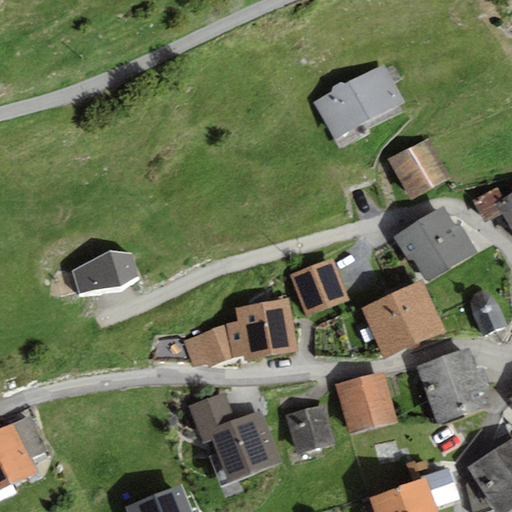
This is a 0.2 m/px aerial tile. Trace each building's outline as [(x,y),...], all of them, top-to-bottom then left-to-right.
[(335,141),(405,103),(385,64),(346,85),(340,83),(333,86),(331,93),(314,102),(335,141)] [(428,138),(389,160),(411,200),(450,178),(428,138)] [(504,199),(498,188),(473,202),(485,224),(502,215),(496,204),(504,199)] [(511,194),(504,199),(496,204),(502,215),(511,231),(511,194)] [(428,283),(477,252),(460,226),(456,229),(442,207),(394,237),(409,262),(414,259),(428,283)] [(109,253),(71,272),(78,295),(120,288),(138,277),(132,254),(109,253)] [(331,259),(290,276),(307,317),(349,300),(331,259)] [(446,334),(422,280),(393,293),(416,347),(446,334)] [(484,337),(507,327),(496,304),(489,295),(482,291),(474,295),(470,303),(473,314),(484,337)] [(416,347),(393,293),(360,308),(384,361),(416,347)] [(235,308),(238,322),(225,326),(232,359),(243,355),(245,362),(298,352),(288,298),(235,308)] [(232,359),(225,326),(184,342),(193,367),(207,363),(209,368),(232,359)] [(467,347),(416,367),(438,422),(489,403),(483,388),(489,386),(481,367),(476,369),(467,347)] [(383,373),(337,386),(352,438),(398,425),(383,373)] [(225,392),(188,406),(203,445),(212,441),(208,431),(236,421),(225,392)] [(335,446),(325,406),(286,416),(297,455),(335,446)] [(282,463),(261,411),(236,421),(208,431),(212,441),(229,484),(282,463)] [(13,424),(30,460),(47,452),(31,416),(13,424)] [(13,424),(0,430),(0,500),(17,493),(13,485),(37,475),(30,460),(13,424)] [(507,511),(511,509),(511,439),(467,467),(475,481),(466,484),(473,511),(488,511),(494,510),(495,511),(507,511)] [(421,477),(422,480),(426,478),(437,508),(460,500),(448,467),(421,477)] [(438,511),(437,508),(426,478),(422,480),(397,489),(406,511),(438,511)] [(191,511),(181,485),(125,508),(126,511),(191,511)] [(406,511),(397,489),(368,499),(372,511),(406,511)]
